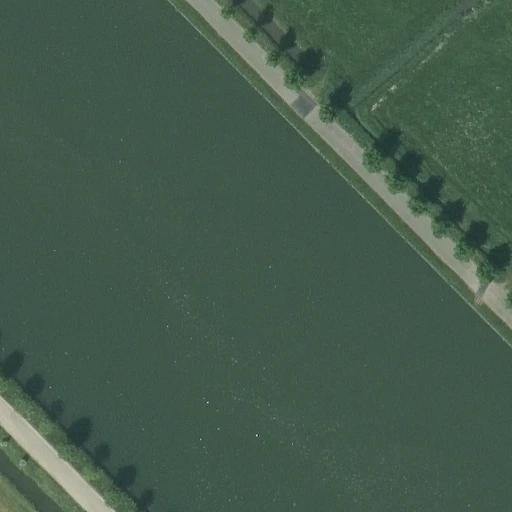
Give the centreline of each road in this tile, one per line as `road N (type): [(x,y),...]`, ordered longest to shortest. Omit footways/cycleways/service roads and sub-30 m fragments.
road 1 (unclassified): [(511,317),(197,0)]
road 2 (unclassified): [(102,511),(0,408)]
